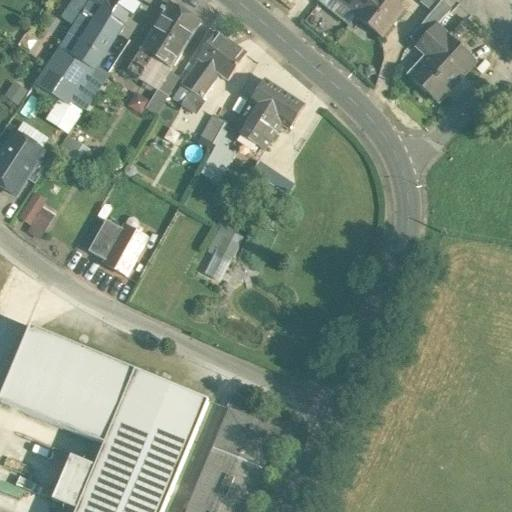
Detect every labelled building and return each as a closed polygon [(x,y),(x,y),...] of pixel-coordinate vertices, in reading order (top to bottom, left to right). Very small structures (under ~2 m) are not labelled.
[(92,0),(84,12),(118,34),(131,13),(134,15),(144,0),(92,0)] [(389,0),(320,0),(319,2),(350,27),(356,19),(383,40),(405,12),(389,0)] [(164,14),(144,47),(156,54),(140,81),(157,92),(169,72),(173,65),(175,66),(201,23),(170,4),(166,11),(163,10),(162,13),(164,14)] [(441,4),(411,39),(419,46),(436,28),(451,12),(441,4)] [(118,34),(84,12),(60,49),(96,69),(118,34)] [(475,62),(447,36),(446,37),(436,28),(419,46),(430,57),(410,78),(437,103),(475,62)] [(216,34),(198,61),(199,62),(182,87),(192,94),(202,101),(219,76),(228,82),(247,55),(216,34)] [(490,45),(482,55),(492,63),(500,54),(490,45)] [(156,54),(144,47),(128,73),(140,81),(156,54)] [(96,69),(60,49),(37,84),(62,101),(71,106),(96,69)] [(399,62),(404,71),(420,61),(415,53),(399,62)] [(96,69),(71,106),(83,114),(97,92),(107,77),(96,69)] [(169,72),(157,92),(168,98),(179,79),(169,72)] [(13,81),(4,95),(17,104),(27,91),(13,81)] [(265,82),(252,103),(252,102),(251,103),(251,104),(236,129),(235,130),(234,131),(235,131),(246,138),(265,151),(266,152),(267,151),(267,150),(282,126),(289,130),(289,131),(290,131),(291,130),(290,130),(304,108),(305,108),(305,107),(304,106),(304,107),(266,82),(265,81),(265,82)] [(182,87),(174,98),(184,105),(192,94),(182,87)] [(135,93),(128,105),(140,112),(148,100),(135,93)] [(62,101),(50,120),(70,133),(83,114),(71,106),(62,101)] [(213,116),(201,138),(213,145),(225,123),(213,116)] [(225,123),(213,145),(215,146),(224,151),(235,131),(234,131),(235,130),(236,129),(225,123)] [(224,151),(215,146),(210,154),(229,166),(232,160),(233,161),(246,138),(235,131),(224,151)] [(16,135),(0,159),(0,186),(14,196),(25,179),(43,153),(42,152),(16,135)] [(70,141),(60,157),(80,169),(91,154),(70,141)] [(43,153),(25,179),(35,186),(56,155),(45,148),(42,152),(43,153)] [(218,184),(229,166),(210,154),(200,173),(218,184)] [(29,233),(41,241),(50,225),(38,217),(29,233)] [(151,237),(110,217),(93,253),(134,273),(151,237)] [(208,246),(232,258),(244,237),(220,224),(208,246)] [(203,274),(219,282),(232,258),(216,250),(203,274)] [(0,403),(105,447),(136,373),(31,329),(0,403)] [(164,511),(209,404),(136,373),(105,447),(96,469),(72,459),(53,503),(74,511),(164,511)] [(229,410),(186,511),(247,511),(281,432),(280,431),(268,427),(273,415),(234,399),(229,410)]
